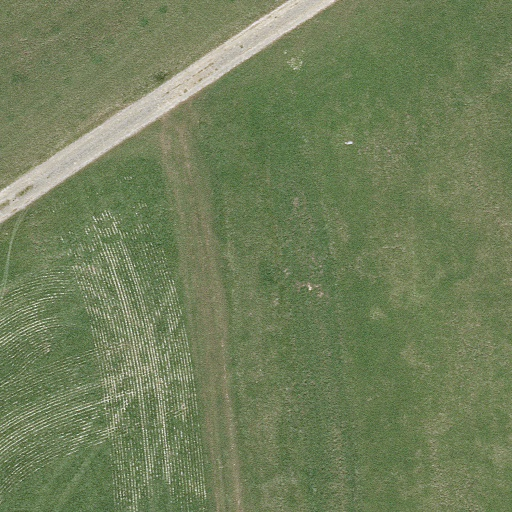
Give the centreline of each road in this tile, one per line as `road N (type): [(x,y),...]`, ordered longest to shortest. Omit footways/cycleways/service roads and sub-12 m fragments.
road 1 (track): [(231,511),(192,95)]
road 2 (track): [(337,0),(0,221)]
